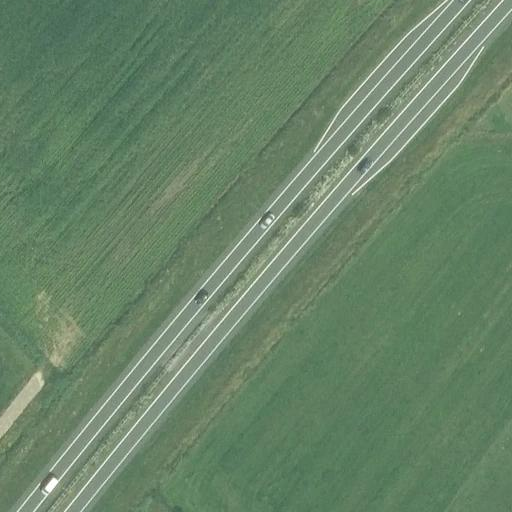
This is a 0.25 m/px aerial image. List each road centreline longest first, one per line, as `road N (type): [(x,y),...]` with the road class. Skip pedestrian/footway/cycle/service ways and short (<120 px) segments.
road 1 (trunk): [(465,0),(259,231),(28,511)]
road 2 (trunk): [(76,511),(288,254),(511,6)]
